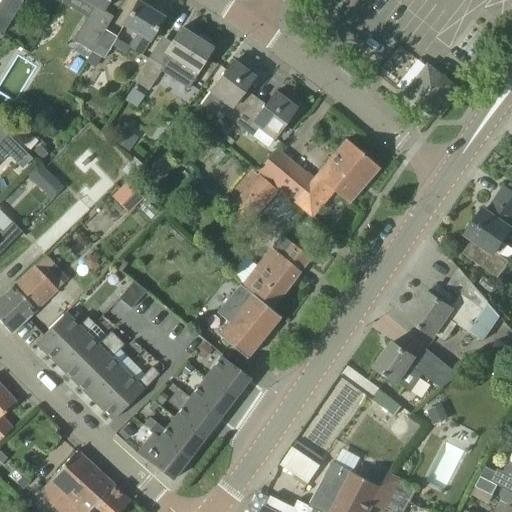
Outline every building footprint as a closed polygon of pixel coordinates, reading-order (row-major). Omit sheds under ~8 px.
[(1,0),(0,3),(0,31),(4,34),(23,2),(20,0),(1,0)] [(87,60),(106,30),(114,17),(103,11),(110,0),(85,0),(94,5),(87,17),(73,40),(79,43),(73,52),(87,60)] [(149,42),(164,17),(138,1),(123,25),(138,33),(129,47),(140,54),(148,41),(149,42)] [(198,35),(196,38),(181,28),(159,64),(149,58),(134,81),(149,91),(161,71),(189,89),(198,75),(196,73),(212,48),(210,47),(212,44),(211,40),(202,34),(198,35)] [(96,68),(102,58),(104,59),(117,37),(106,30),(87,60),(86,62),(96,68)] [(236,124),(253,103),(242,95),(255,78),(233,61),(210,91),(226,103),(219,111),(236,124)] [(406,94),(430,113),(451,86),(427,67),(406,94)] [(287,95),(284,99),(275,93),(262,110),(253,103),(236,124),(252,136),(259,127),(274,139),(288,120),(293,124),(304,108),(287,95)] [(0,123),(0,140),(1,141),(9,132),(0,123)] [(231,130),(227,127),(222,133),(226,136),(227,136),(231,130)] [(138,138),(124,129),(115,142),(129,152),(138,138)] [(0,162),(3,159),(1,157),(12,146),(5,140),(0,145),(0,162)] [(295,202),(312,216),(334,191),(349,204),(379,169),(346,140),(295,202)] [(258,172),(268,180),(287,158),(277,149),(258,172)] [(248,225),(278,192),(259,174),(257,176),(251,170),(234,188),(241,194),(229,208),(248,225)] [(65,187),(48,171),(36,184),(53,200),(65,187)] [(127,182),(112,197),(129,213),(144,199),(127,182)] [(508,263),(495,254),(511,229),(511,228),(509,226),(511,221),(511,192),(505,187),(489,212),(484,209),(466,235),(472,238),(463,253),(480,264),(498,277),(508,263)] [(12,222),(3,232),(0,229),(0,254),(22,232),(12,222)] [(244,287),(272,310),(311,259),(282,237),(244,287)] [(0,311),(0,320),(19,341),(64,297),(62,295),(73,285),(52,264),(21,294),(20,293),(0,311)] [(435,337),(448,318),(470,332),(483,341),(500,316),(489,302),(460,268),(447,285),(463,296),(454,309),(428,291),(409,319),(435,337)] [(132,309),(146,292),(133,281),(119,299),(132,309)] [(220,337),(246,359),(280,318),(253,296),(252,297),(243,289),(243,288),(236,282),(218,304),(220,306),(235,318),(220,337)] [(67,313),(36,344),(56,364),(86,334),(85,333),(94,324),(88,317),(80,325),(67,313)] [(75,382),(118,339),(111,332),(98,346),(86,334),(56,364),(75,382)] [(111,359),(124,345),(118,339),(75,382),(94,401),(124,371),(111,359)] [(460,375),(446,364),(427,349),(419,360),(393,342),(376,367),(411,392),(422,375),(434,383),(441,389),(460,375)] [(235,399),(250,378),(222,356),(206,377),(235,399)] [(113,421),(159,374),(152,367),(136,383),(124,371),(94,401),(113,421)] [(219,419),(235,399),(206,377),(191,397),(219,419)] [(1,417),(16,403),(0,384),(0,440),(12,429),(1,417)] [(377,386),(367,396),(389,417),(398,407),(377,386)] [(204,439),(219,419),(191,397),(175,418),(204,439)] [(428,410),(432,420),(447,415),(443,404),(428,410)] [(153,433),(188,460),(204,439),(175,418),(166,430),(149,417),(143,425),(150,430),(149,431),(153,434),(153,433)] [(172,481),(188,460),(153,433),(153,434),(137,454),(172,481)] [(285,466),(286,467),(297,474),(294,479),(307,487),(326,460),(298,441),(294,447),(284,461),(284,462),(282,464),(285,466)] [(340,448),(333,461),(350,470),(356,456),(340,448)] [(89,511),(114,486),(76,452),(39,493),(58,511),(89,511)] [(511,462),(508,461),(503,471),(498,469),(496,472),(486,466),(480,476),(497,485),(511,492),(511,462)] [(333,511),(354,473),(335,463),(311,507),(300,501),(296,508),(272,496),(263,511),(333,511)] [(368,511),(375,500),(388,507),(395,494),(402,481),(403,480),(392,474),(393,469),(390,468),(381,486),(382,486),(381,487),(354,473),(333,511),(368,511)] [(492,495),(497,485),(480,476),(475,487),(492,495)] [(402,481),(395,494),(388,507),(388,508),(394,511),(404,511),(417,488),(402,481)] [(120,511),(130,501),(114,486),(89,511),(120,511)]
